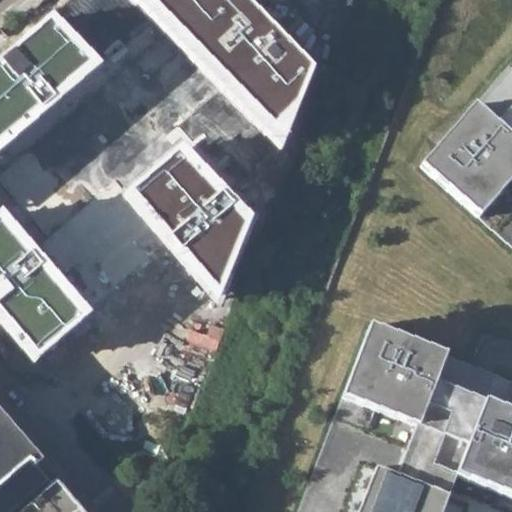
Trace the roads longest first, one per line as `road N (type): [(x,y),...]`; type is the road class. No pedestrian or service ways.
road 1 (residential): [(119,511),(0,374)]
road 2 (unknown): [(0,103),(102,0)]
